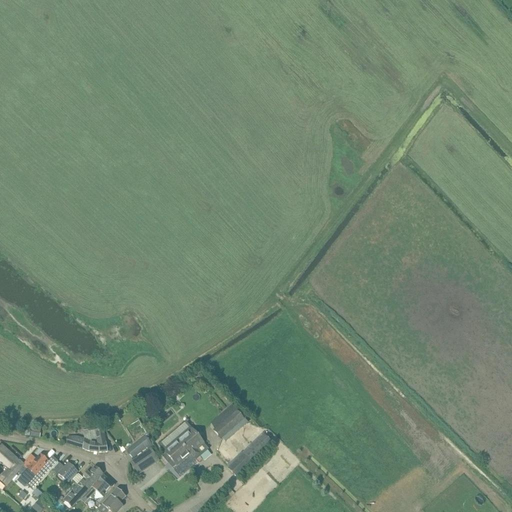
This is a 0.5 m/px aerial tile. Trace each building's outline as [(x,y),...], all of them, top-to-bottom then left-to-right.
[(232,406),(211,423),(223,438),(245,420),(244,420),(246,419),(238,409),(236,411),(233,407),(232,406)] [(32,430),(30,437),(39,438),(41,430),(32,430)] [(67,438),(66,444),(83,449),(88,451),(99,453),(108,452),(105,430),(90,431),(91,443),(84,439),(76,437),(67,438)] [(192,430),(165,453),(176,466),(191,454),(196,460),(209,450),(192,430)] [(229,467),(239,477),(273,444),(264,434),(229,467)] [(141,440),(141,441),(127,452),(133,459),(147,448),(148,449),(152,446),(145,437),(141,440)] [(0,480),(5,485),(17,472),(23,465),(17,460),(21,457),(12,449),(9,453),(1,446),(0,447),(0,462),(1,462),(9,469),(0,478),(0,480)] [(133,460),(129,463),(131,465),(138,476),(160,461),(151,448),(133,460)] [(23,465),(17,472),(29,483),(27,485),(33,490),(35,488),(41,481),(40,481),(57,462),(52,458),(48,462),(40,455),(36,460),(31,456),(23,465)] [(58,474),(67,482),(77,472),(68,463),(58,474)] [(85,479),(78,486),(64,502),(72,509),(96,482),(102,475),(94,467),(88,474),(87,473),(83,477),(85,479)] [(96,499),(99,503),(103,498),(114,486),(104,476),(84,497),(87,500),(94,491),(99,495),(96,499)] [(36,489),(32,494),(38,499),(42,494),(36,489)] [(98,509),(100,511),(108,511),(109,511),(117,511),(123,507),(119,503),(125,496),(117,489),(110,496),(98,509)]
